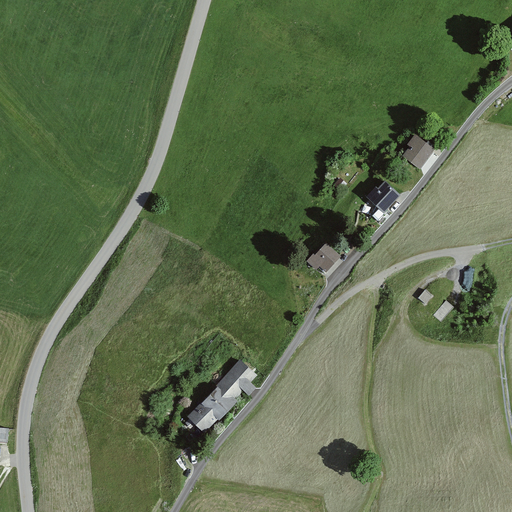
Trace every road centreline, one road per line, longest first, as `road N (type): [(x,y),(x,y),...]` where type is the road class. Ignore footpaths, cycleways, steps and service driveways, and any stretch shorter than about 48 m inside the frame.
road 1 (tertiary): [(205,0),(137,205),(37,362),(24,415),(28,511)]
road 2 (unclassified): [(177,511),(338,282),(484,104),(511,81)]
road 3 (track): [(406,265),(394,391),(411,464),(387,511)]
road 4 (track): [(511,304),(501,345),(511,435)]
